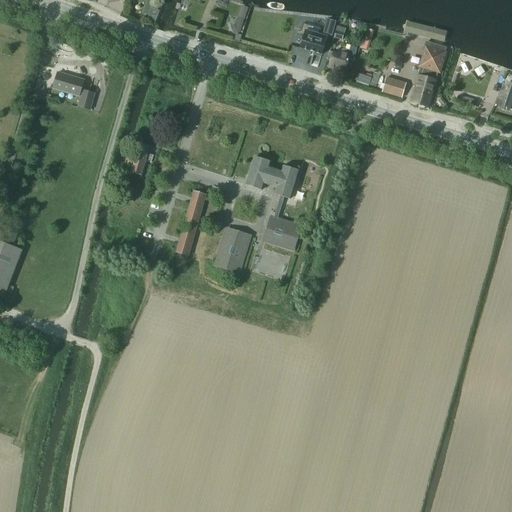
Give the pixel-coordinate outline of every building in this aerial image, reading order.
[(236,24),(231,27),(234,35),(240,32),(247,9),(241,7),(236,24)] [(327,20),(323,34),(332,36),(336,23),(327,20)] [(403,34),(446,45),(449,32),(406,21),(403,34)] [(303,26),(300,35),(304,36),(300,49),(310,52),(313,53),(310,66),(314,53),(321,55),(317,68),(318,68),(321,55),(322,55),(327,38),(321,36),(319,30),(303,26)] [(336,32),(334,37),(342,40),(344,34),(345,29),(337,27),(336,32)] [(329,54),(327,61),(330,62),(328,67),(336,69),(337,67),(346,70),(347,64),(352,65),(358,46),(352,45),(350,46),(349,51),(343,49),(341,50),(341,52),(340,52),(339,55),(333,53),(332,55),(329,54)] [(434,51),(426,49),(421,67),(424,68),(421,77),(418,76),(410,103),(428,108),(436,81),(435,81),(438,72),(439,72),(445,50),(436,47),(434,51)] [(480,67),(474,71),(478,78),(484,73),(480,67)] [(374,72),(370,86),(376,88),(380,74),(374,72)] [(57,73),(52,90),(79,98),(84,81),(57,73)] [(406,84),(386,78),(382,93),(401,98),(406,84)] [(78,107),(90,110),(94,94),(83,91),(78,107)] [(461,96),(459,104),(468,106),(468,104),(475,106),(476,100),(461,96)] [(128,154),(125,163),(133,165),(130,173),(141,176),(146,160),(151,162),(151,163),(154,156),(153,156),(147,154),(149,147),(139,144),(136,156),(128,154)] [(268,227),(267,227),(266,232),(267,232),(264,242),(293,251),(296,241),(295,240),(296,237),(297,237),(300,227),(277,220),(284,198),(290,199),(299,172),(295,170),(295,168),(295,167),(293,165),(291,165),(289,165),(288,166),(287,168),(283,167),(281,172),(268,168),(270,163),(255,158),(246,186),(261,191),(263,183),(277,188),(274,195),(280,197),(274,219),(271,218),(268,227)] [(193,192),(176,253),(188,257),(206,196),(193,192)] [(215,266),(239,273),(250,237),(241,234),(241,233),(236,232),(236,233),(226,230),(215,266)] [(22,251),(0,242),(0,295),(4,297),(22,251)]
